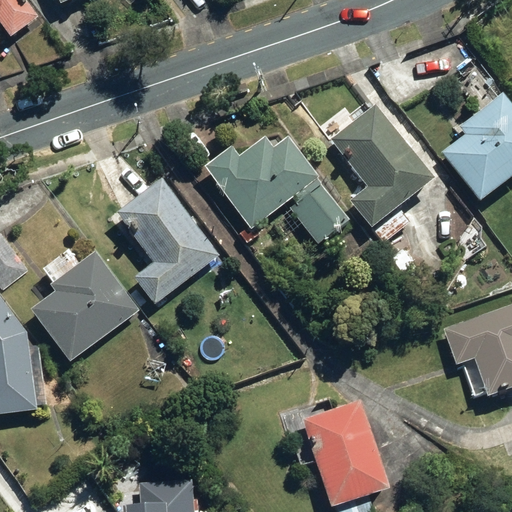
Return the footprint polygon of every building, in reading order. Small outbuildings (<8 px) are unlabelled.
[(36,24),(18,0),(0,0),(0,39),(4,46),(36,24)] [(51,0),(58,15),(89,0),(51,0)] [(488,204),(511,185),(511,107),(507,102),(446,150),(488,204)] [(426,190),(371,112),(326,144),(361,195),(344,207),(363,234),(426,190)] [(199,175),(247,236),(282,209),(314,250),(347,225),(283,143),(268,155),(260,144),(236,163),(229,153),(199,175)] [(213,262),(155,186),(113,218),(149,267),(130,281),(151,309),(213,262)] [(0,238),(0,292),(0,293),(26,272),(0,238)] [(65,368),(135,314),(92,257),(76,269),(64,254),(37,275),(47,287),(43,290),(48,296),(24,315),(65,368)] [(0,416),(40,412),(31,335),(0,302),(0,416)] [(511,310),(441,333),(453,373),(462,371),(473,405),(511,393),(511,310)] [(382,497),(356,407),(298,422),(323,511),(368,511),(366,502),(382,497)] [(196,511),(196,482),(135,484),(136,511),(196,511)]
